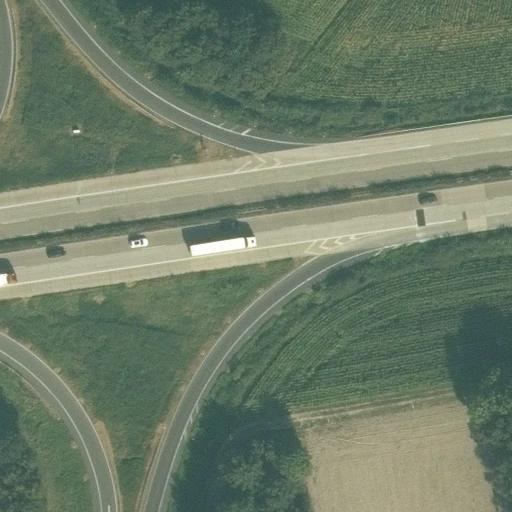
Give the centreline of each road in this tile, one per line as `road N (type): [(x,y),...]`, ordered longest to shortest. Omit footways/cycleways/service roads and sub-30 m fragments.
road 1 (motorway): [(0,273),(451,207)]
road 2 (motorway): [(150,511),(188,402),(243,324),(269,298),(355,246),(451,207)]
road 3 (motorway): [(434,162),(287,152),(186,122),(95,57),(47,0)]
road 4 (motorway): [(434,162),(0,226)]
road 5 (track): [(202,511),(220,451),(246,430),(511,381)]
road 6 (motorway): [(0,345),(60,392),(89,436),(104,470),(108,511)]
